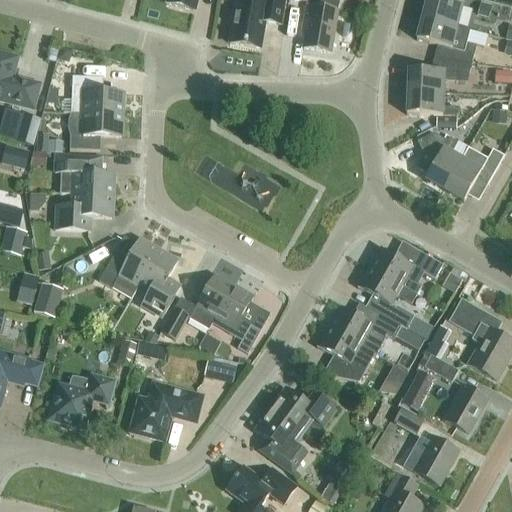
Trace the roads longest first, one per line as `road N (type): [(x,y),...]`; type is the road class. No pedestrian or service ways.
road 1 (unclassified): [(0,449),(139,483),(176,479),(207,455),(309,296)]
road 2 (unclassified): [(309,296),(156,199),(160,90)]
road 3 (unclassified): [(160,90),(164,49),(0,4)]
road 4 (unclassified): [(366,99),(160,90)]
road 5 (unclassified): [(511,285),(383,209)]
